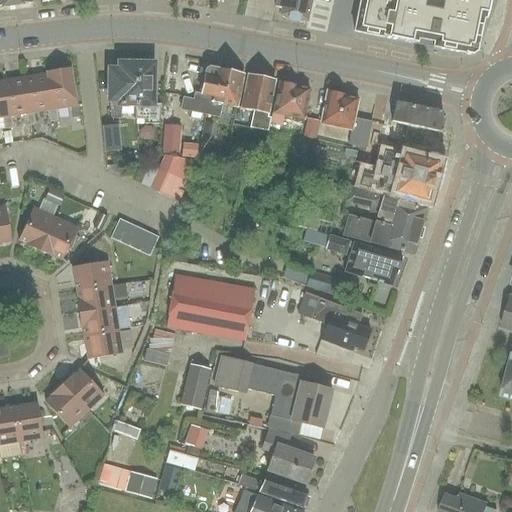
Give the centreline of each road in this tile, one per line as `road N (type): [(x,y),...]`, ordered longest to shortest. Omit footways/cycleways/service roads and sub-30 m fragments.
road 1 (tertiary): [(479,94),(197,33),(80,31)]
road 2 (tertiary): [(389,511),(504,149)]
road 3 (residential): [(0,374),(31,365),(45,339),(35,289),(22,278),(0,278)]
road 4 (residential): [(327,511),(387,376)]
road 5 (residential): [(94,172),(80,31)]
